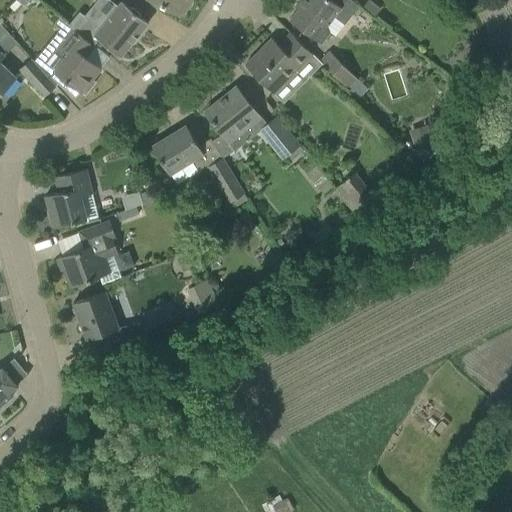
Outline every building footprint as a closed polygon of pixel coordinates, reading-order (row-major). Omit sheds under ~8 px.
[(153,0),(182,14),(188,0),(153,0)] [(297,9),(289,19),(305,32),(321,44),(330,32),(325,27),(336,13),(346,21),(358,6),(351,0),(344,0),(340,6),(331,0),(298,0),(294,6),(297,9)] [(367,0),(361,8),(373,17),(379,8),(368,0),(367,0)] [(93,35),(120,56),(148,22),(121,1),(93,35)] [(100,68),(85,55),(93,45),(58,17),(53,23),(58,28),(55,31),(64,38),(55,49),(64,57),(53,71),(63,79),(59,83),(75,96),(78,91),(80,93),(81,91),(85,94),(94,82),(91,79),(100,68)] [(0,44),(7,52),(17,43),(0,23),(0,44)] [(274,93),(283,101),(321,62),(312,54),(290,32),(279,44),(271,38),(244,65),(274,93)] [(0,91),(14,77),(0,63),(0,59),(3,56),(0,53),(0,91)] [(326,66),(332,72),(351,91),(361,82),(335,57),(326,66)] [(19,70),(43,96),(55,85),(31,59),(19,70)] [(222,158),(235,149),(230,143),(261,118),(235,86),(204,111),(222,134),(212,140),(210,138),(209,138),(222,158)] [(272,144),(283,158),(299,145),(277,117),(264,127),(276,141),(272,144)] [(204,154),(196,142),(185,124),(151,146),(169,176),(171,174),(177,184),(199,171),(193,161),(204,154)] [(425,124),(408,130),(414,147),(431,142),(425,124)] [(222,158),(208,167),(230,202),(244,194),(222,158)] [(86,218),(79,193),(91,190),(85,168),(54,176),(58,192),(45,195),(53,227),(86,218)] [(376,194),(356,170),(335,188),(354,211),(376,194)] [(373,199),(363,207),(369,215),(379,206),(373,199)] [(64,269),(70,287),(99,276),(102,284),(120,277),(112,255),(119,252),(114,239),(117,238),(110,220),(79,232),(85,247),(56,257),(61,270),(64,269)] [(190,252),(177,257),(182,271),(196,266),(190,252)] [(73,303),(86,339),(119,327),(106,291),(73,303)] [(176,322),(182,318),(174,305),(141,324),(150,338),(177,322),(176,322)] [(0,405),(12,396),(9,392),(16,385),(1,367),(0,368),(0,405)]
